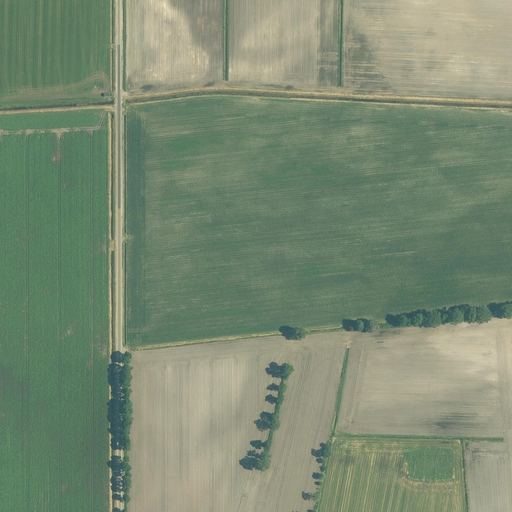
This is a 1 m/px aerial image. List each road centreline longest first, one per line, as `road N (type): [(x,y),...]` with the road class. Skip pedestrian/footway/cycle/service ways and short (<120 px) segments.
road 1 (unclassified): [(119,511),(119,0)]
road 2 (track): [(118,96),(206,88),(344,91)]
